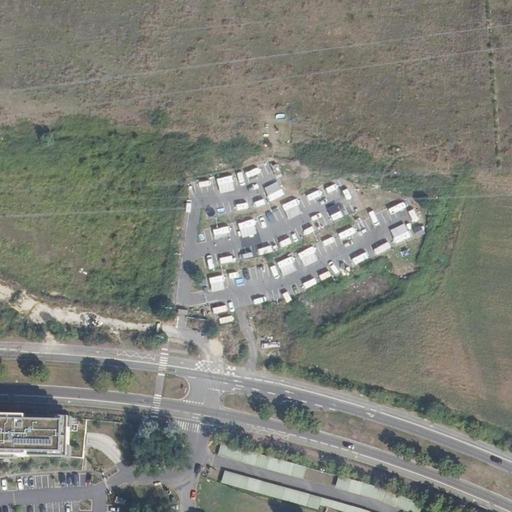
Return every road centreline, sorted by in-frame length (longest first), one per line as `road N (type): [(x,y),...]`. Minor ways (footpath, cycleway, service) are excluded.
road 1 (track): [(0,130),(157,114),(511,184)]
road 2 (secondary): [(201,414),(370,457),(511,511)]
road 3 (secondary): [(511,465),(346,405),(210,372)]
road 4 (secondary): [(210,372),(0,351)]
road 5 (secondary): [(0,391),(201,414)]
